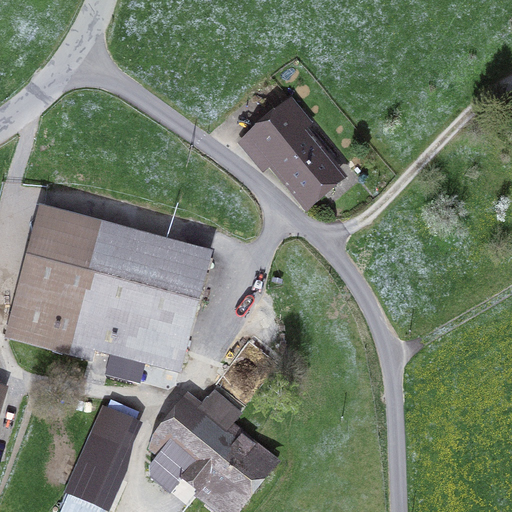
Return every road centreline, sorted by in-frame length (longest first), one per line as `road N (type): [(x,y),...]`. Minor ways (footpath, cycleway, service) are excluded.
road 1 (unclassified): [(75,55),(244,172),(339,257),(387,355),(399,511)]
road 2 (track): [(387,355),(511,288)]
